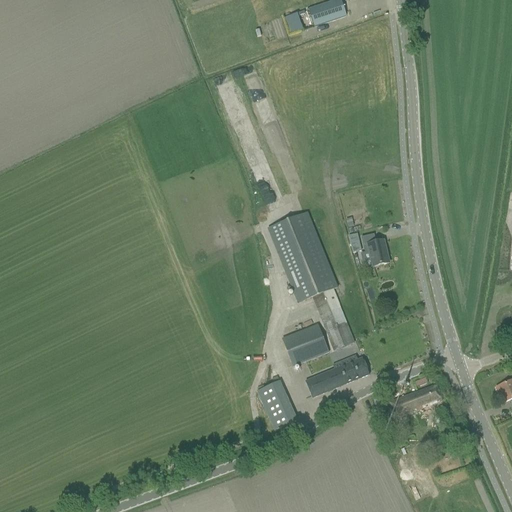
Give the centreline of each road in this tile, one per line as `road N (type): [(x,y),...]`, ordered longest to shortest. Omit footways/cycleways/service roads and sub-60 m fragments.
road 1 (unclassified): [(109,511),(255,458),(354,397),(455,357)]
road 2 (tertiary): [(455,357),(415,173),(400,0)]
road 3 (tertiary): [(511,493),(461,374)]
